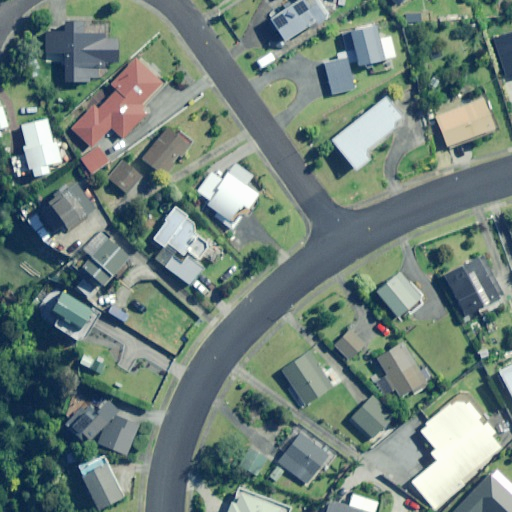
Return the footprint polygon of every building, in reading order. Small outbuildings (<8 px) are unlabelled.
[(286,0),(266,14),(269,18),(266,20),(274,33),(277,31),(283,41),(309,24),(311,27),(328,16),(318,0),(286,0)] [(98,65),(108,66),(108,23),(64,22),(64,33),(45,33),(45,52),(64,52),(63,77),(97,77),(98,65)] [(340,52),(341,58),(347,56),(349,63),(356,62),(357,65),(394,57),(389,36),(378,38),(375,26),(342,34),(346,50),(340,52)] [(511,32),(494,37),(505,76),(511,74),(511,32)] [(94,105),(71,129),(74,131),(68,137),(83,152),(89,146),(91,148),(110,127),(122,138),(146,112),(140,106),(162,83),(136,58),(111,84),(116,88),(97,108),(94,105)] [(332,95),(354,89),(346,58),(324,64),(332,95)] [(364,152),(403,120),(385,97),(332,140),(356,170),(370,159),(364,152)] [(447,146),(494,129),(482,99),(436,116),(447,146)] [(27,145),(24,146),(25,153),(12,156),(17,177),(31,174),(32,177),(48,173),(46,165),(61,161),(56,141),(52,142),(46,120),(22,126),(27,145)] [(166,177),(191,144),(166,125),(142,158),(166,177)] [(90,174),(108,162),(97,146),(79,158),(90,174)] [(125,197),(142,177),(132,169),(115,189),(125,197)] [(247,209),(258,194),(228,172),(222,180),(211,172),(194,195),(220,214),(218,217),(227,224),(241,205),(247,209)] [(80,218),(94,210),(72,175),(55,186),(61,195),(38,209),(52,231),(78,215),(80,218)] [(191,230),(196,223),(174,207),(152,238),(164,247),(166,243),(183,255),(187,250),(203,261),(213,246),(191,230)] [(246,243),(260,225),(250,218),(236,236),(246,243)] [(102,287),(128,257),(99,232),(89,244),(94,248),(78,266),(102,287)] [(188,257),(183,263),(168,252),(160,262),(190,286),(203,269),(188,257)] [(466,316),(499,299),(478,258),(445,275),(466,316)] [(416,311),(425,302),(399,273),(376,293),(397,317),(411,305),(416,311)] [(79,329),(91,312),(63,294),(51,311),(79,329)] [(349,360),(366,344),(351,328),(334,344),(349,360)] [(415,393),(428,385),(403,343),(377,358),(400,397),(413,389),(415,393)] [(306,405),(334,386),(310,351),(283,370),(306,405)] [(100,375),(105,366),(95,360),(90,368),(100,375)] [(511,365),(498,373),(511,398),(511,365)] [(498,444),(502,441),(486,422),(490,418),(466,390),(419,430),(435,449),(430,453),(436,460),(411,482),(435,510),(465,485),(461,480),(500,447),(498,444)] [(67,424),(87,443),(117,411),(97,392),(67,424)] [(374,438),(394,417),(372,396),(352,417),(374,438)] [(126,457),(139,426),(117,416),(95,443),(126,457)] [(308,482),(329,455),(300,433),(279,461),(308,482)] [(261,469),(267,458),(249,449),(243,460),(261,469)] [(97,510),(124,496),(103,455),(85,464),(90,472),(81,477),(97,510)] [(233,471),(236,462),(218,456),(215,465),(233,471)] [(511,511),(511,486),(493,468),(449,511),(481,511),(482,511),(511,511)] [(289,511),(292,507),(241,489),(232,511),(289,511)] [(366,511),(326,500),(322,511),(366,511)]
